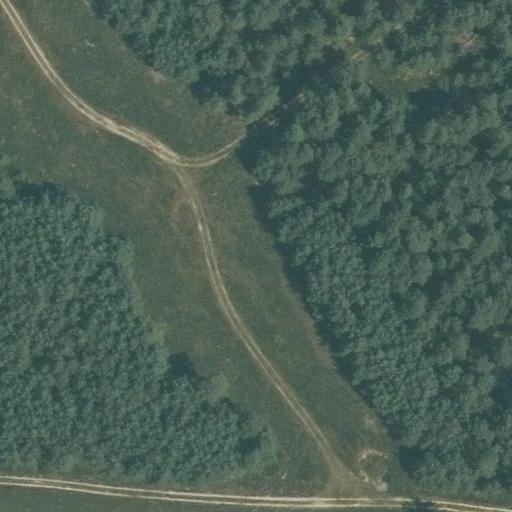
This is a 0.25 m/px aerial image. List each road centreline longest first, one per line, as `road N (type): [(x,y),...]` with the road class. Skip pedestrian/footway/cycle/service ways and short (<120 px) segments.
road 1 (track): [(347,502),(325,447),(223,304),(182,172),(66,93),(2,0)]
road 2 (track): [(0,479),(488,511)]
road 3 (track): [(182,172),(221,153),(436,0)]
